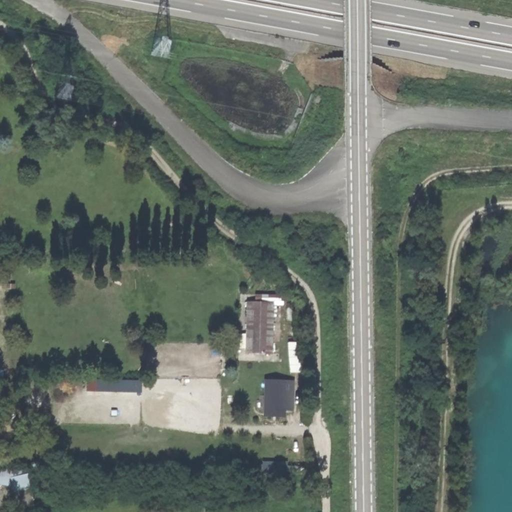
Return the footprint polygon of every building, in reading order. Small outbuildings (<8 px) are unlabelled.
[(246,352),(272,353),(274,303),(249,301),(246,352)] [(290,371),(302,371),(301,341),(290,341),(290,371)] [(293,383),(266,382),(265,411),(285,412),(285,410),(292,410),(292,395),(293,383)] [(271,461),(271,470),(290,470),(290,461),(271,461)] [(0,482),(13,485),(11,476),(28,473),(0,468),(0,482)] [(19,511),(35,511),(28,473),(11,476),(13,485),(19,511)]
